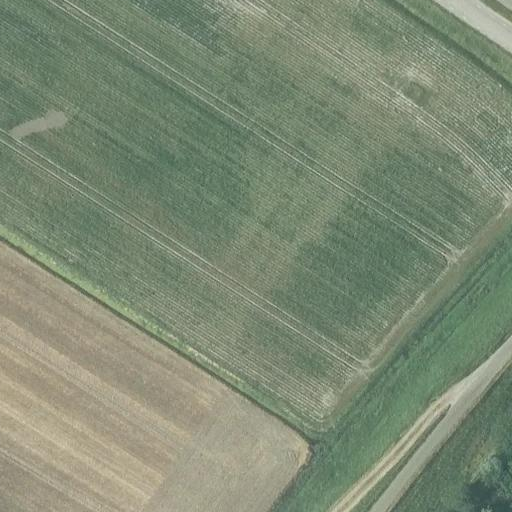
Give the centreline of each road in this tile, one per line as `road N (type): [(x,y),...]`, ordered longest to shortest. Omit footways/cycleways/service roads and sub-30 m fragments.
road 1 (unclassified): [(511,344),(372,511)]
road 2 (track): [(334,511),(490,368)]
